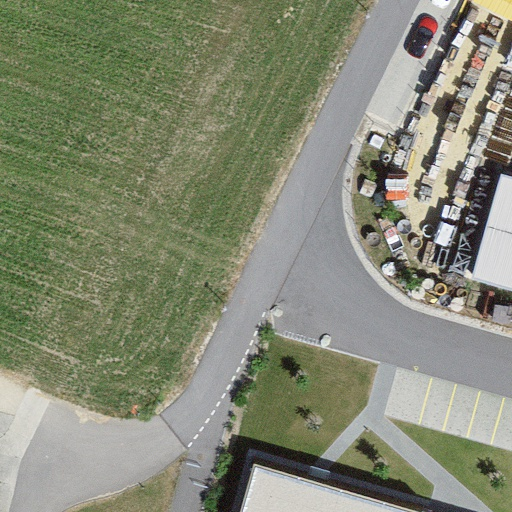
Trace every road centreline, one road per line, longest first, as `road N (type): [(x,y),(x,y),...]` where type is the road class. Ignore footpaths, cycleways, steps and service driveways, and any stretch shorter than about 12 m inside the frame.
road 1 (residential): [(29,511),(75,468),(185,422),(273,258)]
road 2 (residential): [(273,258),(402,0)]
road 3 (residential): [(273,258),(367,318),(511,363)]
